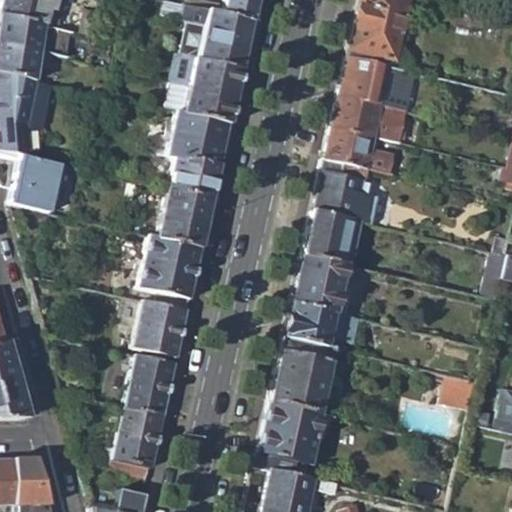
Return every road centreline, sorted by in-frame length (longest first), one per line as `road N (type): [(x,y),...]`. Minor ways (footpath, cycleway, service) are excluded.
road 1 (primary): [(303,0),(186,511)]
road 2 (residential): [(48,440),(0,268)]
